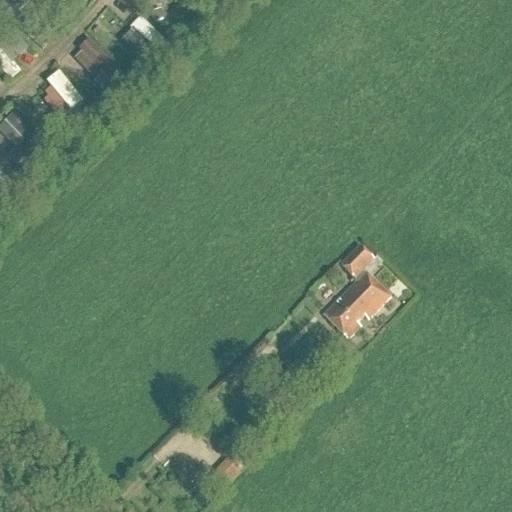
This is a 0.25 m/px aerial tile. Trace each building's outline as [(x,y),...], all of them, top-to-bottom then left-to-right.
[(41,13),(34,6),(26,15),(33,21),(41,13)] [(184,18),(183,13),(180,10),(175,11),(172,14),(173,18),(176,21),(181,21),(184,18)] [(163,23),(161,12),(150,15),(152,25),(163,23)] [(90,93),(113,71),(85,40),(62,61),(68,68),(73,63),(85,75),(78,81),(90,93)] [(128,63),(141,72),(149,61),(137,51),(128,63)] [(117,74),(105,85),(116,97),(128,86),(117,74)] [(73,116),(45,138),(55,149),(92,119),(82,107),(84,106),(59,76),(48,86),(73,116)] [(104,125),(115,118),(108,107),(97,115),(104,125)] [(18,160),(43,146),(37,135),(12,150),(18,160)] [(360,251),(341,269),(355,283),(374,265),(360,251)] [(368,324),(391,301),(367,276),(324,319),(348,344),(361,331),(357,327),(364,320),(368,324)] [(237,454),(212,480),(225,492),(249,466),(237,454)]
